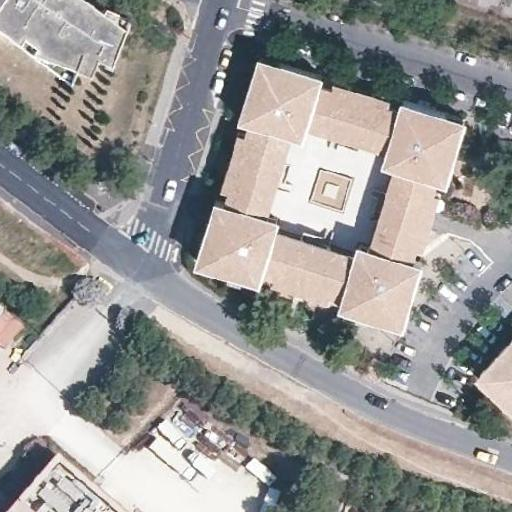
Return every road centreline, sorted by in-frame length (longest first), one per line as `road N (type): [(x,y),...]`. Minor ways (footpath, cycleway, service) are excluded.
road 1 (residential): [(141,279),(405,418),(511,457)]
road 2 (residential): [(221,7),(511,93)]
road 3 (residential): [(141,279),(221,7)]
road 4 (residential): [(0,169),(141,279)]
road 5 (residential): [(424,387),(483,281),(511,261)]
